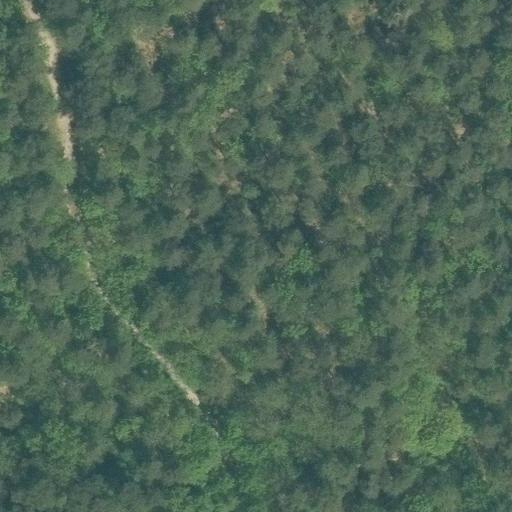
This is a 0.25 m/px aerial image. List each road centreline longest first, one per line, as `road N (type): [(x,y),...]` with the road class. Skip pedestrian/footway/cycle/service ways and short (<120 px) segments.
road 1 (track): [(39,0),(96,282),(111,319)]
road 2 (track): [(111,319),(219,430),(236,468)]
